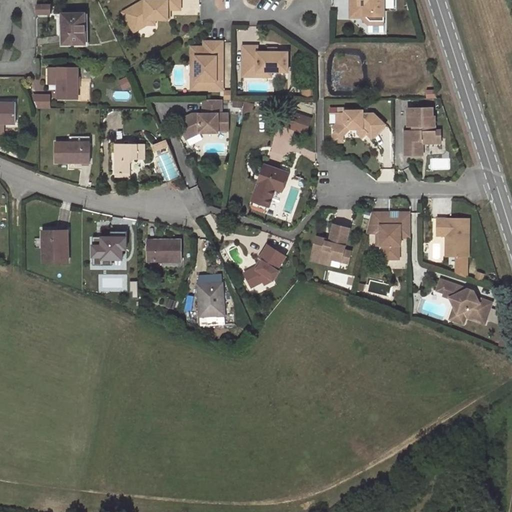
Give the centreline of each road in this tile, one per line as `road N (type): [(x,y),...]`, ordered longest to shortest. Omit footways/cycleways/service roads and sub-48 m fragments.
road 1 (secondary): [(495,184),(437,0)]
road 2 (residential): [(0,166),(112,204),(171,208)]
road 3 (residential): [(335,184),(495,184)]
road 4 (residential): [(0,67),(27,67),(27,9),(10,3),(2,36)]
